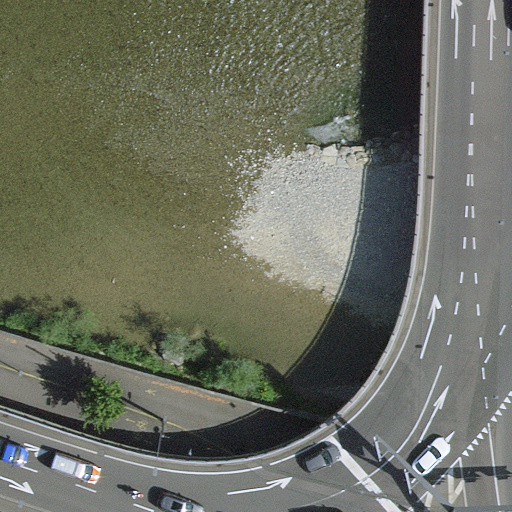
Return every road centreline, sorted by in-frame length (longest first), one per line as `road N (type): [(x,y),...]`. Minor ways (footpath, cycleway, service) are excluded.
road 1 (primary): [(255,511),(305,505),(388,459),(417,421),(500,250)]
road 2 (primary): [(500,250),(510,0)]
road 3 (primary): [(511,447),(500,250)]
road 4 (primary): [(0,453),(164,511)]
